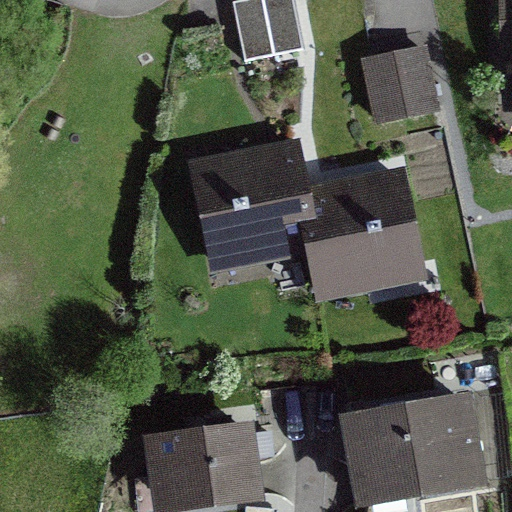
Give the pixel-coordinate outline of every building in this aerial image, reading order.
[(244,63),(274,57),(262,0),(255,0),(232,5),(244,63)] [(292,0),(262,0),(274,57),(276,69),(305,63),(292,0)] [(511,0),(499,0),(502,68),(511,67),(511,0)] [(427,46),(360,61),(374,128),(441,114),(427,46)] [(317,225),(310,188),(301,142),(188,163),(210,278),(220,276),(223,290),(270,281),(267,267),(305,259),(299,228),(317,225)] [(407,169),(310,188),(317,225),(299,228),(305,259),(314,305),(367,295),(369,305),(417,296),(416,286),(428,284),(407,169)] [(254,313),(273,311),(272,293),(252,294),(254,313)] [(381,415),(338,422),(353,511),(384,511),(428,504),(429,511),(446,511),(470,508),(468,497),(488,493),(472,400),(405,412),(403,404),(380,408),(381,415)] [(256,426),(142,440),(150,511),(218,511),(266,506),(256,426)]
